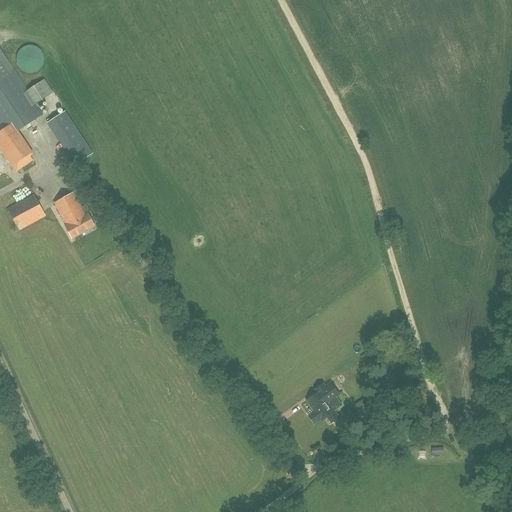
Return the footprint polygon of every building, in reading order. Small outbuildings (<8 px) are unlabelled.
[(14,134),(42,115),(43,114),(36,104),(53,92),(44,79),(28,90),(0,48),(0,147),(16,172),(32,161),(14,134)] [(72,240),(95,227),(88,214),(90,213),(86,206),(82,208),(73,193),(54,204),(66,226),(65,226),(72,240)] [(19,232),(46,217),(33,194),(6,209),(19,232)] [(313,390),(317,394),(306,402),(315,413),(309,417),(315,425),(321,420),(321,421),(327,417),(332,423),(339,418),(328,404),(332,400),(340,394),(330,382),(325,386),(323,383),(313,390)] [(357,427),(364,422),(378,413),(372,403),(350,417),(357,427)]
